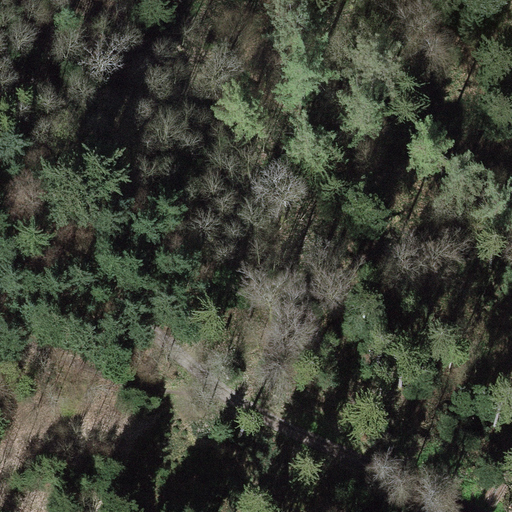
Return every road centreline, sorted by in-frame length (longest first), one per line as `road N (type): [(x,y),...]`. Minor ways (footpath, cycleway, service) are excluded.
road 1 (track): [(0,205),(226,399)]
road 2 (track): [(226,399),(465,511)]
